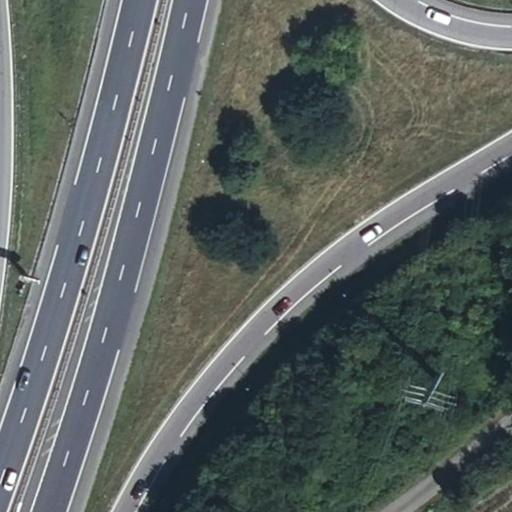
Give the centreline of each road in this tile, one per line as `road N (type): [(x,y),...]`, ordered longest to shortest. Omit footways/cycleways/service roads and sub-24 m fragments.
road 1 (trunk): [(126,511),(180,422),(283,302),(407,204),(511,138)]
road 2 (trunk): [(53,511),(102,363),(193,0)]
road 3 (trunk): [(142,0),(69,277),(0,487)]
road 4 (trunk): [(1,0),(7,116),(0,252)]
road 5 (unclassified): [(383,511),(511,416)]
